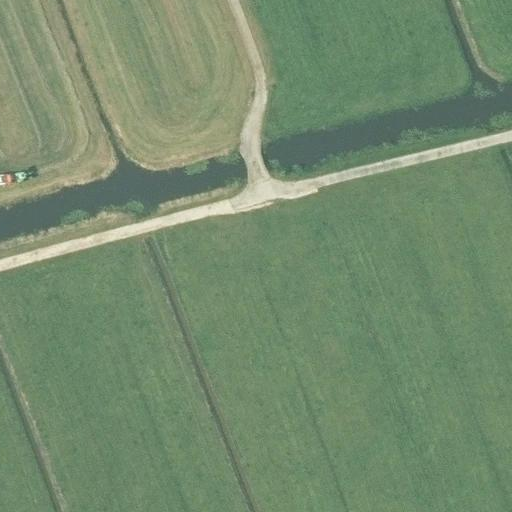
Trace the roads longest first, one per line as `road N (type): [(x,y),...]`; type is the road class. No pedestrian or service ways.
road 1 (track): [(511,123),(263,181),(0,258)]
road 2 (track): [(238,0),(265,74),(263,181)]
